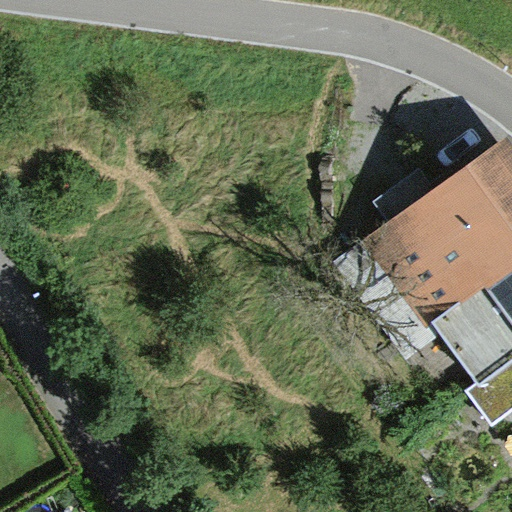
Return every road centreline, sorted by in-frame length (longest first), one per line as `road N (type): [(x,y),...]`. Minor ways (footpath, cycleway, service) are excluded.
road 1 (residential): [(511,106),(490,88),(337,35),(54,0)]
road 2 (residential): [(133,511),(0,295)]
